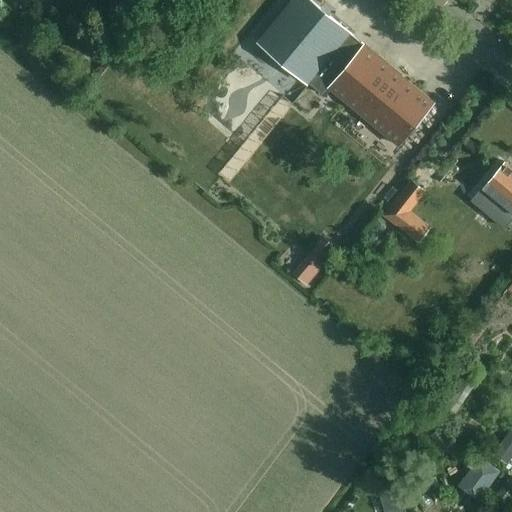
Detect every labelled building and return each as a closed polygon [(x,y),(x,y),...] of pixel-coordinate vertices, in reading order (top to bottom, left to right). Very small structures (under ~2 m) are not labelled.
[(309,0),(293,0),(259,42),(308,83),(309,82),(335,104),(341,97),(398,144),(432,102),(309,0)] [(353,140),(369,153),(378,143),(361,130),(353,140)] [(372,152),(358,157),(364,172),(378,167),(372,152)] [(405,162),(391,180),(398,186),(412,168),(405,162)] [(485,188),(484,189),(511,212),(511,219),(508,225),(511,228),(511,168),(505,163),(485,188)] [(383,174),(369,186),(382,200),(395,189),(383,174)] [(410,180),(383,215),(397,226),(419,243),(430,228),(408,212),(424,191),(410,180)] [(371,246),(386,228),(376,220),(361,239),(371,246)] [(466,341),(480,322),(474,317),(460,336),(466,341)] [(473,346),(487,327),(480,322),(466,341),(473,346)] [(454,416),(474,386),(463,380),(443,409),(454,416)] [(412,420),(416,432),(427,429),(426,426),(431,424),(429,417),(425,418),(425,417),(412,420)] [(507,464),(511,457),(511,431),(494,455),(507,464)] [(472,470),(479,460),(468,453),(462,463),(472,470)] [(391,476),(374,481),(384,511),(400,507),(391,476)] [(450,486),(439,488),(442,504),(454,502),(450,486)]
